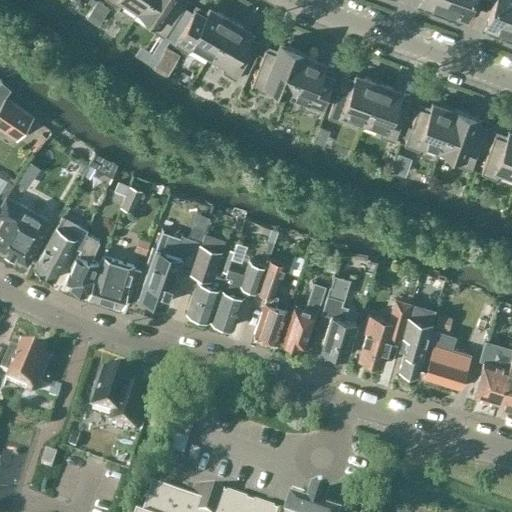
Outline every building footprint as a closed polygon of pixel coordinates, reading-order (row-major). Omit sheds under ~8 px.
[(139,9),(145,0),(108,0),(117,6),(127,1),(139,9)] [(145,0),(139,9),(151,17),(151,28),(163,36),(185,3),(180,0),(145,0)] [(470,0),(445,0),(443,7),(466,16),(466,14),(465,14),(470,0)] [(511,0),(494,0),(486,22),(485,22),(485,23),(508,31),(511,19),(511,0)] [(197,46),(210,53),(230,19),(209,7),(209,8),(205,15),(195,9),(174,44),(187,51),(197,46)] [(230,19),(210,53),(222,61),(222,72),(235,80),(255,45),(245,39),(249,31),(250,32),(250,31),(230,19)] [(273,85),(287,91),(303,51),(280,42),(279,43),(280,44),(276,54),(265,49),(251,87),(265,92),(273,85)] [(303,51),(287,91),(301,96),(303,107),(317,112),(331,75),(320,71),(323,63),(324,63),(324,62),(302,54),(303,52),(304,53),(304,52),(303,51)] [(350,114),(364,120),(378,82),(355,74),(355,75),(353,83),(341,79),(327,116),(342,122),(350,114)] [(378,82),(364,120),(378,125),(380,136),(394,141),(408,103),(397,99),(400,91),(400,92),(401,90),(378,82)] [(0,125),(17,138),(34,115),(0,90),(0,125)] [(441,148),(455,108),(454,107),(453,108),(454,109),(454,110),(431,102),(431,103),(432,103),(429,111),(418,107),(404,144),(418,150),(427,143),(441,148)] [(478,116),(455,108),(441,148),(455,153),(457,164),(471,169),(485,131),(473,127),(477,117),(478,117),(478,116)] [(511,173),(511,131),(508,130),(508,131),(509,132),(505,141),(494,137),(481,173),(495,178),(503,171),(511,173)] [(89,166),(110,177),(116,165),(96,153),(89,166)] [(118,181),(114,190),(125,195),(129,186),(129,185),(118,181)] [(129,186),(125,195),(121,207),(132,212),(141,191),(129,186)] [(17,203),(6,197),(0,206),(0,214),(5,217),(0,225),(0,247),(27,263),(41,238),(50,221),(17,203)] [(76,238),(78,239),(83,227),(61,216),(34,267),(54,278),(76,238)] [(83,227),(78,239),(79,239),(76,246),(80,248),(77,254),(76,253),(65,280),(71,283),(70,286),(85,292),(98,262),(91,259),(99,240),(84,232),(86,229),(83,227)] [(190,270),(198,244),(203,230),(194,227),(191,237),(180,234),(174,251),(155,245),(155,246),(154,246),(149,261),(150,261),(139,295),(164,303),(176,265),(190,270)] [(198,244),(190,270),(189,272),(199,275),(186,312),(208,319),(219,288),(209,284),(220,251),(198,244)] [(121,307),(127,286),(134,265),(102,255),(89,297),(121,307)] [(268,258),(265,266),(257,292),(267,296),(254,334),(275,341),(286,310),(275,306),(278,297),(274,296),(284,264),(268,258)] [(244,288),(257,292),(265,266),(248,260),(243,275),(227,270),(211,320),(233,327),(243,296),(241,296),(244,288)] [(320,349),(330,351),(331,355),(339,357),(343,355),(346,356),(356,321),(344,318),(347,306),(341,304),(349,276),(333,272),(329,285),(327,285),(320,308),(331,311),(320,349)] [(413,292),(434,298),(439,282),(417,276),(413,292)] [(304,348),(324,286),(313,282),(305,308),(293,304),(280,342),(298,347),(298,346),(304,348)] [(395,297),(388,319),(395,321),(390,339),(401,343),(402,340),(408,317),(412,302),(395,297)] [(361,332),(364,333),(365,331),(388,337),(388,339),(390,339),(395,321),(388,319),(366,313),(361,332)] [(402,340),(407,341),(410,328),(428,332),(430,333),(433,324),(408,317),(402,340)] [(410,328),(407,341),(399,370),(417,374),(428,332),(410,328)] [(437,330),(423,376),(462,388),(472,353),(451,347),(455,335),(437,330)] [(381,364),(388,339),(388,337),(365,331),(364,333),(358,357),(367,360),(369,364),(377,366),(380,363),(381,364)] [(497,402),(509,361),(506,361),(504,365),(489,360),(494,343),(483,340),(478,358),(482,360),(471,395),(497,402)] [(0,372),(0,373),(8,377),(5,384),(31,394),(45,358),(20,348),(18,353),(9,350),(0,372)] [(511,349),(509,361),(497,402),(511,406),(511,349)] [(129,393),(133,383),(103,373),(91,409),(112,416),(109,423),(134,432),(145,398),(129,393)] [(39,375),(34,389),(50,395),(55,380),(39,375)] [(177,413),(164,451),(184,458),(197,419),(177,413)] [(191,450),(188,459),(196,462),(199,453),(191,450)] [(56,455),(45,452),(40,466),(51,469),(56,455)] [(340,511),(341,511),(324,506),(326,500),(324,494),(315,491),(310,494),(308,500),(291,495),(285,511),(268,511),(221,496),(219,504),(202,499),(205,490),(192,486),(188,499),(152,487),(151,487),(142,511),(340,511)]
